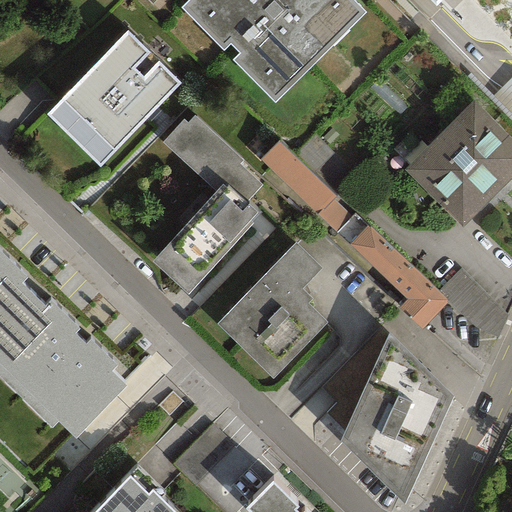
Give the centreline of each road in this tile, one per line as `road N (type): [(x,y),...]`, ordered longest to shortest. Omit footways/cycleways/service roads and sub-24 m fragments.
road 1 (residential): [(0,158),(360,511)]
road 2 (unclassified): [(511,377),(445,511)]
road 3 (unknown): [(184,339),(274,245)]
